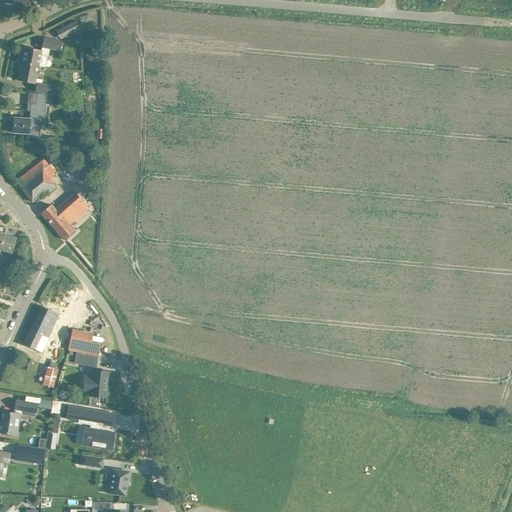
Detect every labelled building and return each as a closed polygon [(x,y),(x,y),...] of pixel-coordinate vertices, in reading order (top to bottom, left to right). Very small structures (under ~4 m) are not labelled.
[(64,28),(68,36),(81,29),(77,22),(64,28)] [(25,47),(22,62),(38,66),(41,55),(48,56),(49,49),(60,51),(62,41),(43,38),(41,50),(25,47)] [(38,66),(22,62),(21,62),(17,80),(35,83),(37,83),(35,92),(48,94),(50,85),(42,84),(42,79),(36,78),(38,66)] [(14,118),(13,132),(29,134),(30,128),(39,128),(40,120),(45,121),(47,94),(39,93),(38,106),(30,105),(29,119),(14,118)] [(54,186),(50,179),(59,172),(48,156),(14,181),(30,204),(54,186)] [(51,204),(41,213),(64,240),(74,231),(69,225),(74,221),(88,208),(75,192),(55,209),(51,204)] [(4,233),(0,246),(0,249),(12,253),(17,237),(4,233)] [(42,306),(35,320),(46,326),(41,337),(47,340),(51,331),(63,336),(74,313),(56,305),(53,311),(42,306)] [(46,326),(35,320),(24,344),(41,352),(47,340),(41,337),(46,326)] [(101,344),(91,342),(93,334),(72,330),(68,350),(98,356),(101,344)] [(28,374),(34,358),(26,355),(20,371),(28,374)] [(47,365),(42,384),(54,387),(59,369),(47,365)] [(92,370),(91,376),(84,376),(83,386),(90,386),(90,396),(106,397),(105,404),(106,404),(107,389),(109,372),(92,370)] [(37,403),(16,400),(14,413),(2,411),(0,423),(0,431),(12,434),(13,427),(18,428),(20,415),(35,417),(37,403)] [(69,413),(68,418),(70,418),(70,419),(79,420),(78,422),(77,422),(77,423),(90,425),(90,429),(88,436),(86,436),(86,437),(90,438),(88,445),(95,446),(101,447),(108,448),(110,448),(111,443),(113,433),(105,432),(106,428),(107,428),(107,427),(102,426),(102,424),(103,424),(105,413),(69,407),(68,413),(69,413)] [(45,449),(25,446),(23,458),(43,461),(45,449)] [(0,468),(2,469),(3,460),(9,461),(10,453),(0,451),(0,468)] [(103,458),(82,455),(81,465),(102,468),(103,458)] [(109,493),(125,495),(129,472),(112,469),(109,493)]
